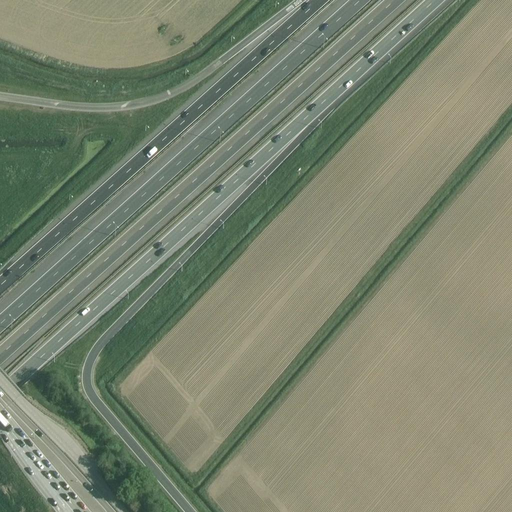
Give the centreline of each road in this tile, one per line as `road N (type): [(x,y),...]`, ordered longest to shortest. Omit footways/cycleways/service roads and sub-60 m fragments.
road 1 (motorway): [(0,393),(435,0)]
road 2 (motorway): [(0,354),(394,0)]
road 3 (motorway): [(359,0),(0,323)]
road 4 (motorway): [(319,0),(0,285)]
road 5 (unknown): [(0,98),(117,108),(154,100),(214,70)]
road 6 (unclassified): [(121,511),(0,377)]
road 7 (primary): [(109,511),(0,393)]
